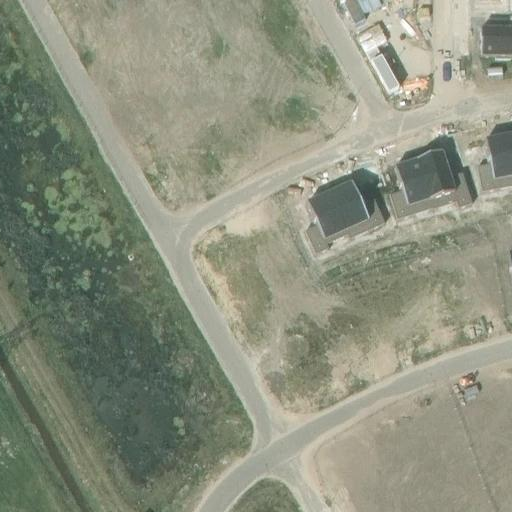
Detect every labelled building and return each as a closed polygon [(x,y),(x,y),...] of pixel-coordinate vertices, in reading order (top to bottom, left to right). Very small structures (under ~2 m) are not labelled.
[(74,0),(73,1),(74,3),(74,2),(85,23),(123,1),(122,0),(74,0)] [(244,0),(240,0),(220,11),(227,24),(236,19),(247,40),(285,19),(274,0),(268,0),(250,10),(244,0)] [(511,0),(480,0),(481,2),(508,2),(508,15),(511,15),(511,0)] [(123,1),(85,23),(97,43),(97,45),(121,32),(127,43),(150,30),(143,18),(135,23),(135,22),(123,1)] [(285,19),(247,40),(259,62),(251,66),(258,78),(281,65),(274,54),(297,41),(285,19)] [(479,32),(479,59),(494,59),(494,62),(510,62),(510,59),(511,59),(511,19),(509,19),(509,32),(479,32)] [(142,70),(119,83),(120,85),(131,105),(169,84),(158,63),(158,62),(166,58),(159,46),(136,59),(142,70)] [(285,73),(262,86),(269,98),(292,85),(285,73)] [(320,81),(282,102),(295,125),(309,117),(311,120),(325,112),(323,109),(332,104),(320,81)] [(169,84),(131,105),(143,125),(142,126),(143,127),(167,114),(173,126),(196,113),(189,101),(181,105),(181,104),(169,84)] [(201,120),(177,133),(184,145),(207,133),(201,120)] [(488,167),(476,170),(481,195),(511,188),(511,157),(508,138),(505,139),(504,136),(489,139),(489,142),(484,143),(488,167)] [(204,146),(166,167),(179,189),(193,182),(195,185),(209,177),(207,174),(216,169),(204,146)] [(417,162),(416,162),(416,163),(417,163),(432,211),(431,211),(432,212),(455,205),(457,211),(471,207),(461,176),(449,180),(448,179),(440,154),(417,162)] [(401,194),(388,198),(396,222),(431,211),(432,211),(417,163),(416,163),(393,171),(401,194)] [(351,185),(328,196),(347,237),(346,238),(348,242),(383,226),(373,202),(361,208),(351,185)] [(316,228),(304,234),(314,257),(328,251),(326,247),(327,246),(346,238),(347,237),(328,196),(325,197),(324,195),(310,201),(311,204),(306,206),(316,228)] [(246,257),(223,270),(224,272),(224,271),(236,292),(273,271),(262,250),(262,249),(270,245),(263,233),(240,246),(246,257)] [(483,263),(462,271),(475,306),(496,298),(483,263)] [(273,271),(236,292),(247,312),(247,313),(247,314),(271,301),(277,312),(300,300),(294,288),(286,292),(285,291),(273,271)] [(462,271),(441,278),(454,313),(475,306),(462,271)] [(441,278),(421,286),(434,321),(454,313),(441,278)] [(421,286),(401,293),(414,328),(434,321),(421,286)] [(401,293),(381,301),(394,336),(414,328),(401,293)] [(361,308),(359,308),(373,344),(374,344),(374,343),(394,336),(381,301),(361,308)] [(277,362),(275,363),(288,386),(290,385),(289,384),(302,377),(306,383),(327,371),(328,371),(329,370),(316,348),(315,349),(301,357),(298,351),(277,363),(277,362)]
